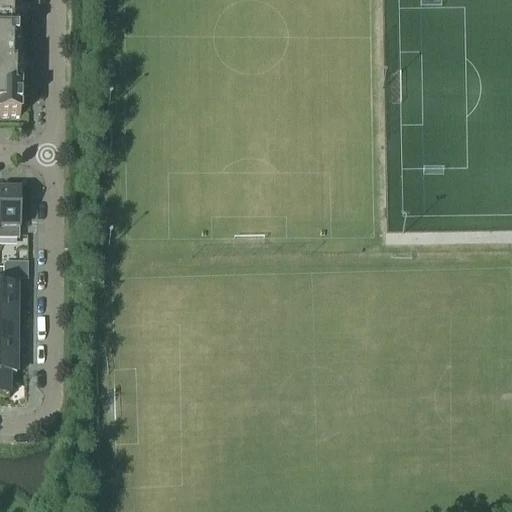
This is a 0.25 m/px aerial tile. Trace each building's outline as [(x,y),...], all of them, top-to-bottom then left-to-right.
[(0,0),(0,118),(19,119),(20,58),(17,58),(17,15),(20,15),(21,1),(17,1),(17,0),(0,0)] [(0,194),(0,242),(18,243),(19,195),(0,194)] [(0,312),(16,313),(16,291),(11,291),(12,284),(2,284),(0,283),(0,312)] [(0,312),(0,334),(15,335),(15,313),(0,312)] [(0,355),(15,356),(15,335),(0,334),(0,355)] [(0,377),(8,378),(15,379),(15,356),(0,355),(0,377)]
